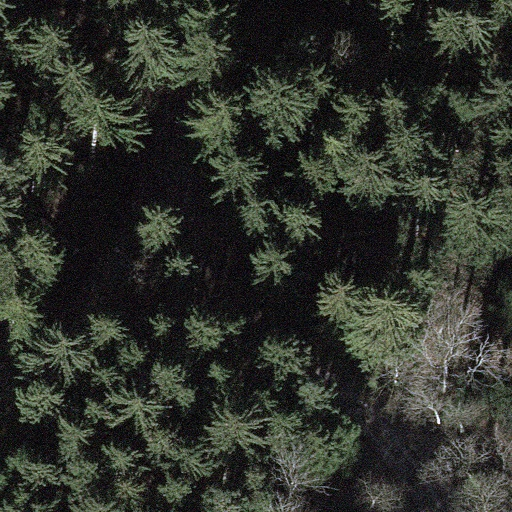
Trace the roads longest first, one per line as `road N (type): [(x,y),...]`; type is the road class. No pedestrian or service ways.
road 1 (track): [(180,0),(154,205),(80,326),(0,393)]
road 2 (track): [(444,511),(429,479),(360,398),(267,339),(154,205)]
road 3 (track): [(48,0),(154,205)]
road 4 (track): [(267,339),(80,326)]
